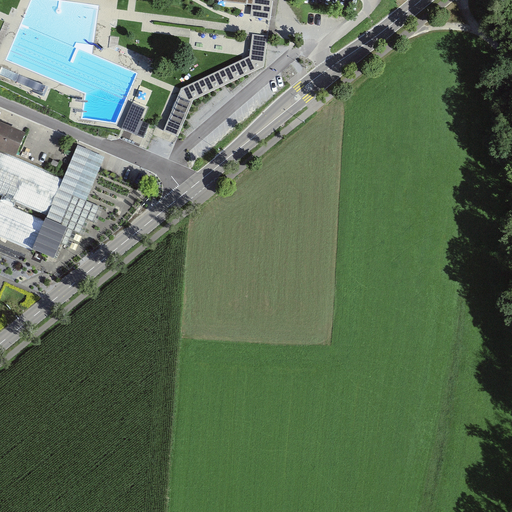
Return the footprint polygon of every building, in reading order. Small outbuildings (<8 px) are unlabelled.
[(254,0),(252,20),(269,21),(271,2),(254,0)] [(178,138),(193,102),(264,67),(268,38),(253,36),(250,57),(181,90),(164,132),(178,138)] [(148,110),(133,103),(122,130),(137,136),(145,117),(148,110)] [(26,136),(0,125),(0,152),(17,159),(26,136)] [(80,151),(40,255),(56,261),(96,157),(80,151)]
